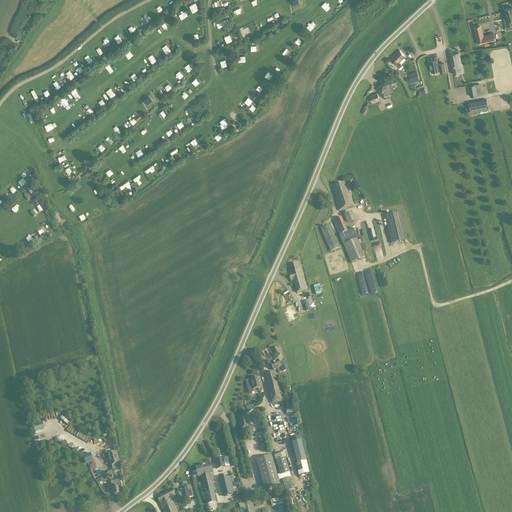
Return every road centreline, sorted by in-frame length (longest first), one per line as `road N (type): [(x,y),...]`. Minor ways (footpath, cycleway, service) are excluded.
road 1 (tertiary): [(124,511),(169,476),(202,430),(350,99),(432,0)]
road 2 (track): [(77,207),(51,200),(25,136),(0,120)]
